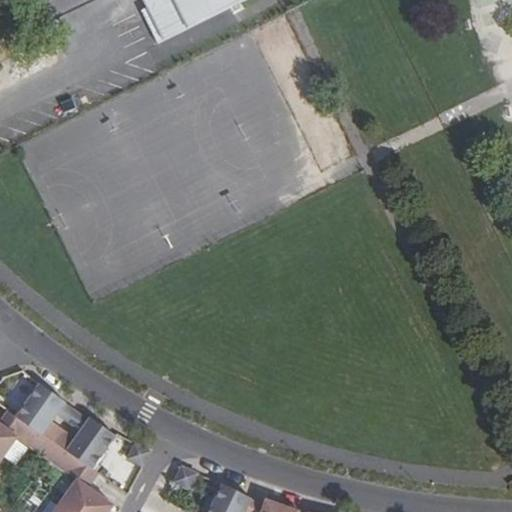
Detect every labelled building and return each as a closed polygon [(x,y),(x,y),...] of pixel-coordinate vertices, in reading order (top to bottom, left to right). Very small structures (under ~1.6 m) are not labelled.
[(162,0),(146,8),(141,11),(158,45),(247,0),(162,0)] [(142,0),(146,8),(162,0),(142,0)] [(41,385),(17,418),(35,431),(26,444),(45,458),(63,432),(52,424),(66,403),(41,385)] [(0,458),(2,461),(18,438),(26,444),(35,431),(8,412),(0,423),(0,458)] [(76,441),(63,432),(45,458),(48,460),(64,471),(74,457),(93,470),(117,437),(115,437),(91,419),(76,441)] [(136,444),(128,460),(143,467),(151,452),(136,444)] [(77,482),(62,503),(74,511),(110,511),(116,505),(90,487),(98,474),(92,470),(74,457),(64,471),(77,482)] [(198,474),(183,467),(174,483),(189,491),(198,474)] [(245,511),(251,499),(223,486),(210,511),(245,511)] [(297,511),(266,501),(262,511),(297,511)] [(74,511),(62,503),(55,511),(74,511)]
